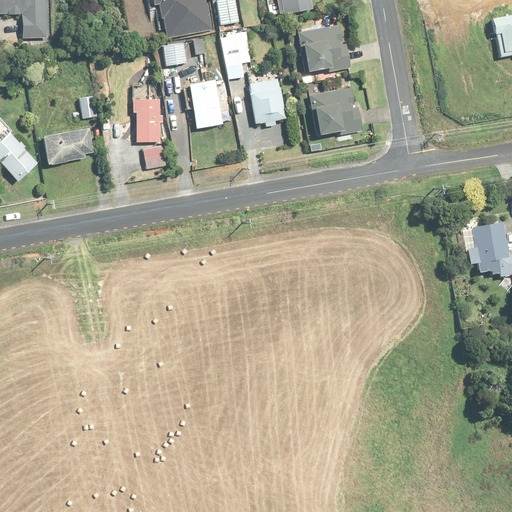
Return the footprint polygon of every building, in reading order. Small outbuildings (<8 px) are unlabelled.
[(10,28),(16,29),(16,52),(43,52),(43,0),(0,0),(0,30),(10,30),(10,28)] [(142,0),(145,16),(150,15),(157,49),(208,39),(199,0),(142,0)] [(238,23),(233,0),(224,0),(215,2),(220,26),(238,23)] [(304,0),(266,0),(270,22),(308,16),(304,0)] [(487,74),(511,69),(511,22),(478,28),(487,74)] [(332,30),(287,37),(295,83),(340,75),(332,30)] [(242,38),(217,40),(220,76),(244,75),(242,38)] [(177,52),(155,53),(157,74),(178,73),(177,52)] [(207,87),(177,91),(184,138),(214,134),(207,87)] [(270,88),(238,92),(244,132),(275,128),(270,88)] [(343,96),(298,104),(306,146),(351,138),(343,96)] [(155,106),(125,105),(124,152),(153,153),(155,106)] [(90,107),(73,108),(75,128),(91,127),(90,107)] [(83,139),(33,146),(37,174),(87,167),(83,139)] [(35,170),(3,140),(0,143),(0,181),(13,193),(35,170)] [(155,157),(133,159),(135,177),(157,175),(155,157)] [(511,257),(497,258),(496,229),(459,231),(461,279),(481,278),(479,281),(488,282),(497,282),(502,286),(501,294),(511,294),(511,257)]
